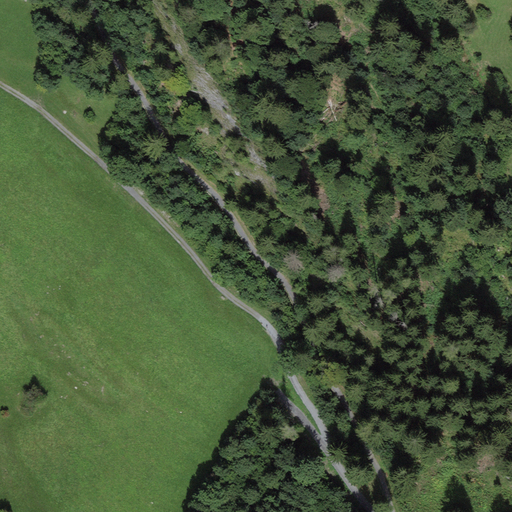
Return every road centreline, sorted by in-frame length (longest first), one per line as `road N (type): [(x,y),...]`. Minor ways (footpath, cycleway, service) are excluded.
road 1 (track): [(390,511),(283,281),(251,253),(234,219),(169,144),(85,0)]
road 2 (track): [(367,511),(331,459),(270,330),(221,292),(108,172),(0,85)]
